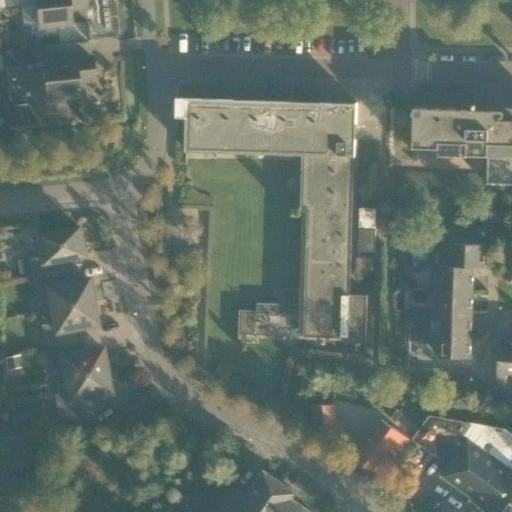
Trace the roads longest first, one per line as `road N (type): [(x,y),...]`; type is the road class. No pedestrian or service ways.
road 1 (residential): [(391,511),(327,466),(180,392),(155,353),(116,196)]
road 2 (residential): [(402,72),(155,70)]
road 3 (residential): [(116,196),(143,171),(155,140),(155,70)]
